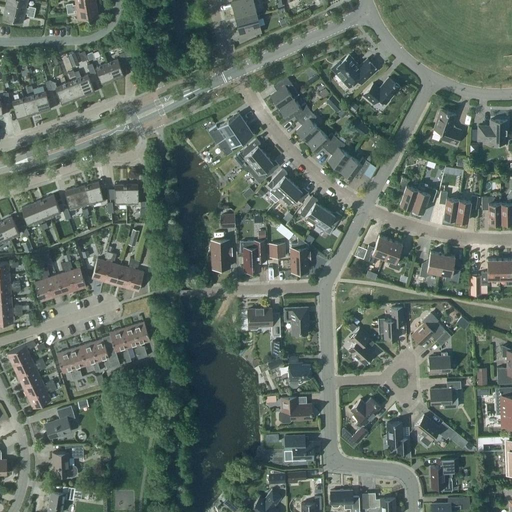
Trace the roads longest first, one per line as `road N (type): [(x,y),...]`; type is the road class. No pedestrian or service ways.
road 1 (residential): [(415,511),(406,476),(341,467),(332,458),(329,380)]
road 2 (residential): [(366,210),(301,158),(235,72)]
road 3 (residential): [(136,123),(139,150),(122,161),(0,196)]
road 4 (residential): [(511,240),(458,237),(366,210)]
road 5 (residential): [(366,210),(432,78)]
road 6 (tertiary): [(235,72),(369,13)]
road 7 (residential): [(0,45),(101,38),(114,29),(118,0)]
road 8 (residential): [(0,147),(116,102),(132,114)]
road 9 (unclassified): [(11,511),(24,444),(0,392)]
road 10 (residential): [(0,347),(114,309)]
